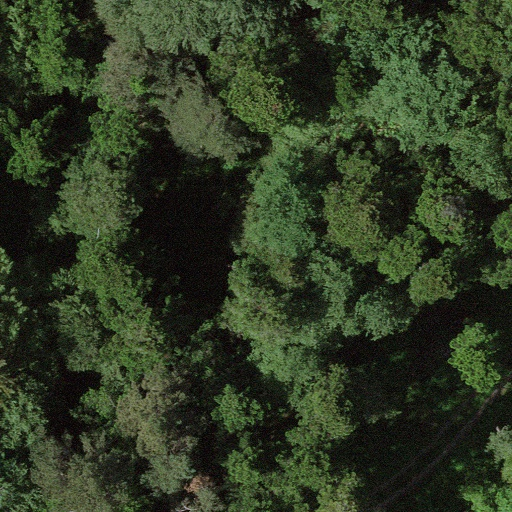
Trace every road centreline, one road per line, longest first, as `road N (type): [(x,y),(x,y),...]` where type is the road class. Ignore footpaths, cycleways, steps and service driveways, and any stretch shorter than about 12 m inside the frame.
road 1 (track): [(160,0),(117,97),(17,511)]
road 2 (track): [(511,388),(377,511)]
